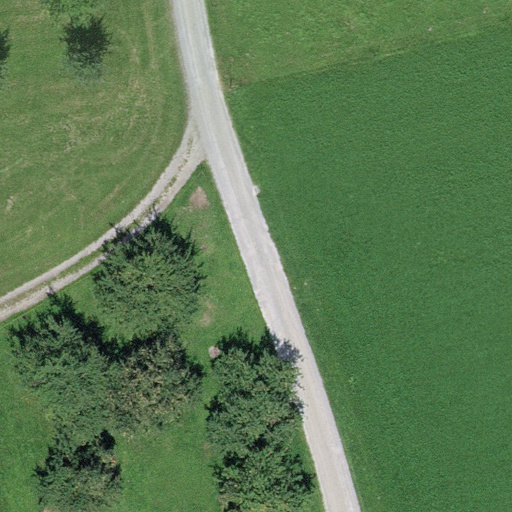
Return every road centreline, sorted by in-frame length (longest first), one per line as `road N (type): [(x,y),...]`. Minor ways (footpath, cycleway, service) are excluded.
road 1 (track): [(350,511),(216,115),(193,0)]
road 2 (track): [(216,115),(177,190),(101,254),(0,309)]
